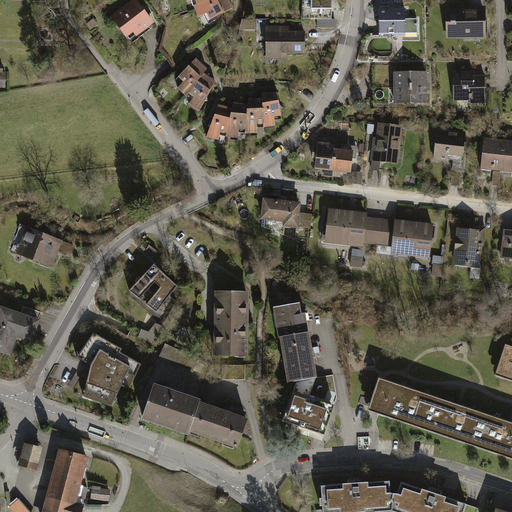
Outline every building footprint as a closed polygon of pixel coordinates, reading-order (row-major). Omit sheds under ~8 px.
[(210,0),(197,5),(193,6),(198,17),(206,14),(209,20),(233,8),(228,0),(210,0)] [(311,0),(311,8),(332,9),(332,0),(311,0)] [(135,3),(111,22),(128,44),(134,39),(137,42),(155,28),(135,3)] [(405,7),(379,7),(380,34),(418,33),(418,17),(405,17),(405,7)] [(448,8),(448,38),(486,37),(485,8),(448,8)] [(257,30),(257,19),(243,19),(240,30),(257,30)] [(336,20),(318,20),(318,28),(336,27),(336,20)] [(93,23),(86,29),(91,35),(98,29),(93,23)] [(305,53),(305,31),(288,31),(288,27),(266,27),(266,58),(287,58),(287,53),(305,53)] [(177,85),(185,93),(189,89),(204,70),(207,66),(196,56),(178,73),(184,77),(177,85)] [(454,70),(454,99),(469,99),(469,103),(486,103),(486,74),(473,74),(473,68),(461,68),(461,70),(454,70)] [(188,103),(198,109),(216,79),(204,70),(189,89),(194,93),(188,103)] [(395,85),(428,85),(428,70),(395,70),(395,85)] [(395,85),(395,103),(427,103),(428,85),(395,85)] [(264,120),(264,126),(276,125),(275,113),(281,112),(277,90),(262,91),(262,96),(264,120)] [(246,126),(245,131),(257,131),(258,120),(264,120),(262,96),(247,96),(247,101),(246,126)] [(228,129),(227,136),(239,137),(240,125),(246,126),(247,101),(233,100),(232,106),(228,129)] [(217,102),(206,136),(218,139),(221,128),(228,129),(232,106),(217,102)] [(381,162),(398,164),(402,126),(379,124),(377,137),(374,136),(371,168),(380,169),(381,162)] [(453,161),(452,171),(462,172),(464,172),(466,160),(462,160),(465,131),(437,128),(434,159),(453,161)] [(481,167),(493,169),(502,170),(505,139),(485,136),(481,167)] [(325,175),(332,176),(335,147),(329,146),(330,141),(318,139),(317,143),(313,143),(312,156),(316,157),(315,167),(325,168),(325,175)] [(511,176),(511,178),(511,139),(505,139),(502,170),(511,170),(511,176)] [(335,147),(332,176),(340,176),(341,170),(351,171),(352,157),(355,158),(357,146),(350,145),(349,148),(335,147)] [(500,186),(502,170),(493,169),(491,185),(500,186)] [(362,172),(353,171),(352,182),(361,183),(362,172)] [(460,187),(462,172),(452,171),(451,186),(460,187)] [(301,201),(264,197),(262,219),(283,221),(283,225),(310,227),(311,215),(299,214),(301,201)] [(367,212),(328,208),(324,243),(363,248),(364,245),(377,246),(380,220),(367,218),(367,212)] [(380,220),(377,246),(391,248),(391,254),(429,258),(433,224),(395,220),(394,222),(380,220)] [(15,252),(52,267),(63,239),(26,224),(15,252)] [(482,230),(458,227),(453,266),(472,268),(471,279),(480,280),(481,269),(477,268),(482,230)] [(511,229),(504,228),(500,259),(511,260),(511,229)] [(147,254),(151,258),(157,251),(152,248),(147,254)] [(352,250),(350,266),(362,267),(364,251),(352,250)] [(144,301),(157,312),(178,287),(155,265),(131,291),(144,301)] [(442,266),(433,265),(431,277),(440,278),(442,266)] [(216,289),(214,352),(247,353),(248,323),(249,290),(216,289)] [(103,322),(95,334),(122,350),(120,353),(142,365),(148,352),(166,319),(157,312),(144,301),(131,327),(133,329),(130,332),(128,337),(103,322)] [(281,338),(309,333),(305,313),(302,313),(300,303),(277,307),(278,313),(274,314),(276,327),(277,327),(279,338),(281,338)] [(0,305),(0,350),(9,354),(15,334),(31,339),(40,311),(23,306),(21,312),(0,305)] [(297,381),(317,377),(309,333),(281,338),(289,382),(297,381)] [(91,401),(112,408),(124,382),(133,385),(142,365),(120,353),(122,350),(95,334),(80,354),(87,358),(84,362),(91,366),(85,393),(93,396),(91,401)] [(166,342),(159,356),(193,372),(200,358),(166,342)] [(511,346),(506,344),(495,375),(511,380),(511,346)] [(245,365),(221,365),(222,382),(245,381),(245,365)] [(283,421),(325,435),(334,405),(309,397),(317,377),(297,381),(283,421)] [(438,398),(379,378),(368,410),(427,430),(438,398)] [(153,385),(141,420),(188,436),(189,434),(200,404),(201,402),(153,385)] [(438,398),(427,430),(475,446),(486,413),(438,398)] [(200,404),(189,434),(237,451),(247,421),(200,404)] [(511,422),(486,413),(475,446),(511,458),(511,422)] [(24,440),(18,464),(36,469),(42,445),(24,440)] [(88,454),(58,447),(42,511),(81,511),(83,504),(77,503),(88,454)] [(215,487),(196,477),(187,493),(206,504),(215,487)] [(323,506),(323,511),(391,511),(394,494),(391,494),(390,483),(362,485),(362,481),(351,481),(351,485),(322,486),(323,498),(320,498),(321,507),(323,506)] [(394,494),(391,511),(462,511),(465,505),(438,496),(439,493),(429,489),(428,493),(400,484),(397,495),(394,494)] [(112,502),(113,488),(94,486),(92,499),(112,502)] [(9,509),(12,511),(30,511),(20,500),(9,509)]
